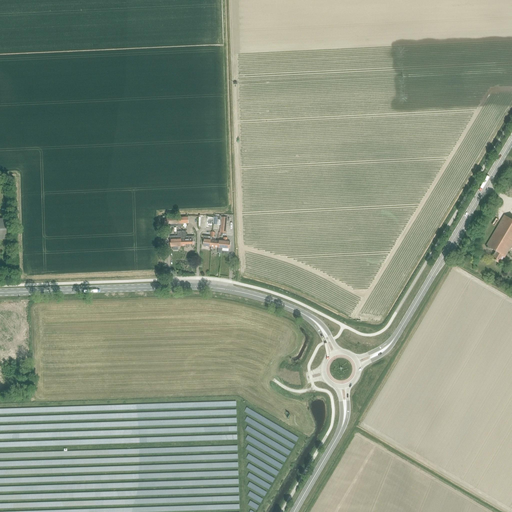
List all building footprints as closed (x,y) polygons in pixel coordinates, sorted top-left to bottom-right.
[(504,258),(511,244),(511,220),(504,216),(486,246),(495,251),(491,259),(499,264),(503,257),(504,258)] [(181,231),(177,231),(177,236),(170,236),(170,240),(170,246),(181,246),(181,231)] [(193,246),(193,242),(194,242),(194,236),(186,236),(186,231),(181,231),(181,246),(193,246)] [(215,235),(211,235),(211,237),(212,237),(211,247),(218,248),(219,241),(214,241),(215,235)] [(212,237),(211,237),(203,236),(203,241),(204,241),(203,246),(211,247),(212,237)] [(227,241),(227,238),(228,238),(223,237),(223,242),(219,241),(218,248),(229,249),(230,242),(229,242),(227,241)]
